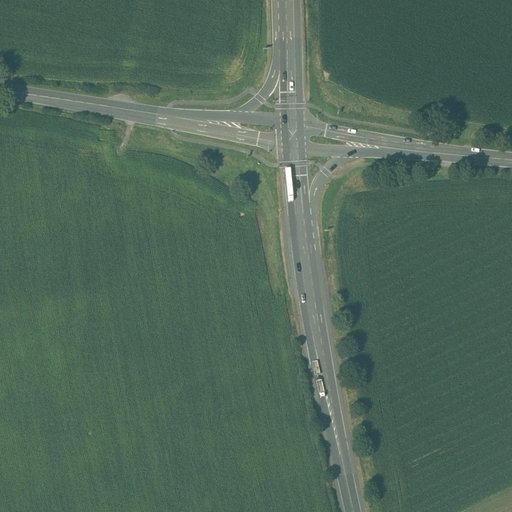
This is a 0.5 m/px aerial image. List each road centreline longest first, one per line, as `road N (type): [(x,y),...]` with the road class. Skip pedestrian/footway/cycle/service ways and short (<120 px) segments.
road 1 (primary): [(300,242),(354,511)]
road 2 (secondary): [(81,103),(293,147)]
road 3 (secondary): [(478,156),(292,124)]
road 4 (secondary): [(222,117),(81,103)]
road 5 (primary): [(300,242),(330,166),(375,153)]
